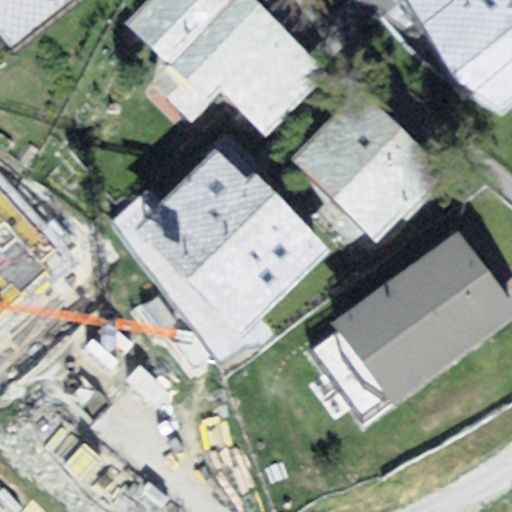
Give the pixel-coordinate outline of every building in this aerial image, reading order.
[(0,0),(0,22),(13,40),(66,0),(0,0)] [(313,86),(235,0),(163,0),(146,15),(156,24),(137,42),(160,66),(144,85),(187,122),(216,89),(258,135),(313,86)] [(511,105),(511,0),(417,0),(409,7),(498,117),(511,105)] [(291,165),(370,247),(433,187),(353,105),(291,165)] [(0,337),(86,262),(0,163),(0,337)] [(129,255),(240,366),(331,276),(220,165),(129,255)] [(511,321),(450,237),(318,333),(385,423),(511,330),(511,321)]
